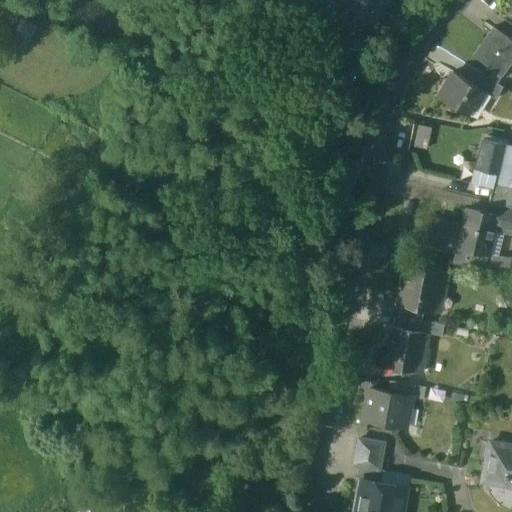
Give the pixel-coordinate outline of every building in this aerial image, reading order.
[(300,0),(299,4),(311,8),(313,0),(300,0)] [(313,0),(311,8),(309,13),(338,23),(337,25),(343,27),(343,25),(363,32),(367,21),(372,6),(373,0),(313,0)] [(373,0),(372,6),(389,12),(389,11),(392,0),(373,0)] [(389,12),(372,6),(367,21),(384,27),(389,12),(389,11),(389,12)] [(363,32),(343,25),(343,27),(340,36),(340,40),(341,44),(344,47),(348,48),(352,48),(356,47),(359,44),(360,41),(362,41),(365,34),(363,33),(363,32)] [(511,39),(494,26),(472,54),(493,70),(501,76),(502,75),(502,76),(511,60),(511,39)] [(29,39),(16,33),(12,41),(25,48),(29,39)] [(474,83),(452,70),(438,94),(468,112),(474,102),(477,104),(485,91),(485,90),(474,83)] [(501,76),(493,70),(489,76),(497,81),(502,76),(502,75),(501,76)] [(497,81),(480,71),(474,83),(485,90),(485,91),(495,97),(503,85),(497,81)] [(416,121),(411,140),(425,144),(430,124),(416,121)] [(511,144),(508,144),(484,138),(478,167),(497,172),(508,174),(510,168),(508,168),(511,148),(511,144)] [(511,144),(511,148),(508,168),(510,168),(508,174),(497,172),(493,183),(511,187),(511,143),(508,143),(508,144),(511,144)] [(497,172),(478,168),(474,182),(492,186),(493,183),(497,172)] [(511,204),(511,187),(493,183),(492,186),(488,201),(510,206),(511,207),(511,204)] [(503,217),(467,208),(463,224),(458,243),(488,251),(495,225),(500,226),(503,217)] [(463,224),(434,217),(432,225),(431,225),(430,227),(432,227),(428,241),(457,248),(458,243),(463,224)] [(500,226),(495,225),(488,251),(489,252),(498,254),(504,232),(511,234),(511,221),(507,220),(508,218),(503,217),(500,226)] [(488,251),(458,243),(457,248),(453,260),(485,267),(489,252),(488,251)] [(498,254),(489,252),(485,267),(507,271),(511,256),(510,256),(509,257),(498,254)] [(447,272),(406,264),(399,303),(425,308),(441,311),(445,291),(447,272)] [(425,308),(403,304),(400,316),(422,321),(425,308)] [(422,321),(400,316),(398,327),(420,331),(422,321)] [(398,327),(394,327),(387,367),(421,374),(429,333),(420,331),(398,327)] [(413,384),(391,379),(388,391),(411,396),(413,384)] [(388,391),(369,387),(363,417),(405,425),(411,396),(388,391)] [(511,443),(490,439),(483,479),(511,484),(511,443)] [(383,444),(358,440),(353,464),(359,466),(378,469),(383,444)] [(378,469),(359,466),(357,478),(362,479),(362,478),(380,481),(382,470),(378,469)] [(380,481),(362,478),(362,479),(360,492),(356,491),(356,493),(357,494),(355,506),(354,506),(353,508),(356,509),(355,511),(396,511),(399,501),(402,502),(405,500),(407,486),(380,481)]
